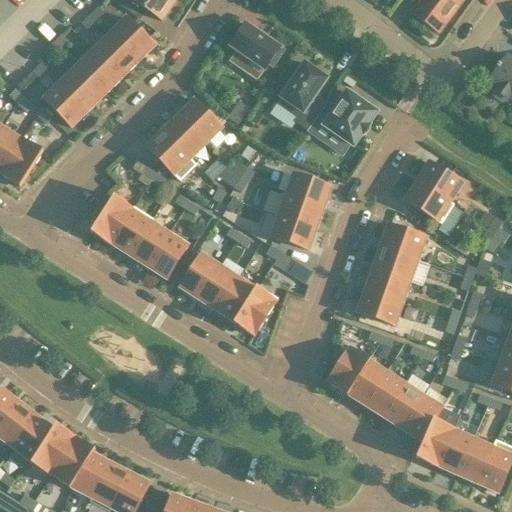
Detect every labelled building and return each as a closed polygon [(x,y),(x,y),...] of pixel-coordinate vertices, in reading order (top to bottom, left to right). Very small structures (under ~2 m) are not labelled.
[(176,2),(173,0),(111,0),(111,1),(136,18),(142,9),(162,22),(176,2)] [(462,0),(421,0),(411,15),(437,35),(462,0)] [(104,14),(98,9),(90,17),(95,23),(104,14)] [(95,23),(90,17),(81,26),(87,31),(95,23)] [(154,48),(125,20),(109,36),(137,65),(154,48)] [(276,46),(252,28),(228,62),(253,80),(276,46)] [(61,36),(53,45),(59,51),(67,42),(61,36)] [(137,65),(109,36),(92,52),(121,81),(137,65)] [(53,45),(44,53),(50,59),(59,51),(53,45)] [(121,81),(92,52),(76,68),(104,97),(121,81)] [(485,86),(494,92),(492,95),(493,100),(500,106),(506,105),(508,102),(511,105),(511,63),(505,58),(499,67),(497,66),(495,69),(497,70),(485,86)] [(41,65),(32,74),(38,79),(47,71),(41,65)] [(327,80),(304,65),(276,105),(298,120),(295,124),(305,131),(322,106),(313,100),(327,80)] [(76,68),(60,84),(88,113),(104,97),(76,68)] [(88,113),(60,84),(43,101),(71,129),(88,113)] [(21,98),(15,91),(9,97),(15,103),(21,98)] [(376,114),(346,94),(323,127),(353,148),(376,114)] [(27,104),(21,98),(15,103),(22,110),(27,104)] [(222,131),(193,102),(178,117),(206,146),(222,131)] [(227,118),(237,126),(248,110),(238,103),(227,118)] [(51,120),(42,111),(37,117),(45,126),(51,120)] [(206,146),(178,117),(162,132),(191,161),(206,146)] [(22,142),(2,130),(0,133),(0,175),(0,176),(22,142)] [(196,167),(191,161),(162,132),(146,149),(180,183),(196,167)] [(41,154),(22,142),(0,176),(20,188),(41,154)] [(138,180),(148,187),(152,182),(156,175),(137,163),(133,170),(141,175),(138,180)] [(462,186),(428,164),(416,183),(450,205),(462,186)] [(247,170),(240,166),(234,176),(241,180),(247,170)] [(254,174),(247,170),(241,180),(247,184),(254,174)] [(166,182),(156,175),(152,182),(162,188),(166,182)] [(234,176),(227,186),(234,190),(241,180),(234,176)] [(330,190),(292,176),(285,196),(323,210),(330,190)] [(247,184),(241,180),(234,190),(241,194),(247,184)] [(450,205),(416,183),(404,202),(441,226),(453,207),(450,205)] [(225,195),(219,190),(212,201),(219,205),(225,195)] [(323,210),(285,196),(282,195),(274,217),(278,218),(316,231),(323,210)] [(174,204),(185,210),(189,204),(179,197),(174,204)] [(131,212),(113,200),(91,234),(110,246),(131,212)] [(240,204),(233,200),(227,210),(234,215),(240,204)] [(199,210),(189,204),(185,210),(195,217),(199,210)] [(153,221),(134,208),(131,212),(110,246),(129,258),(151,224),(153,221)] [(316,231),(278,218),(270,239),(308,252),(316,231)] [(502,224),(495,219),(489,229),(495,234),(498,230),(502,224)] [(170,236),(151,224),(129,258),(148,270),(170,236)] [(403,232),(387,227),(379,249),(417,263),(425,240),(416,237),(403,232)] [(495,234),(489,229),(482,240),(489,244),(491,240),(495,234)] [(240,236),(230,230),(226,237),(236,243),(240,236)] [(495,234),(491,240),(498,244),(505,234),(498,230),(495,234)] [(188,248),(170,236),(148,270),(166,282),(188,248)] [(251,243),(240,236),(236,243),(246,250),(251,243)] [(498,244),(491,240),(489,244),(485,250),(492,255),(498,244)] [(270,248),(266,255),(276,261),(280,254),(270,248)] [(417,263),(379,249),(372,270),(410,284),(417,263)] [(290,261),(280,254),(276,261),(274,265),(284,271),(290,261)] [(220,268),(202,256),(180,290),(198,302),(220,268)] [(475,270),(468,267),(464,279),(471,281),(475,270)] [(238,280),(220,268),(198,302),(217,314),(238,280)] [(410,284),(372,270),(364,292),(402,306),(410,284)] [(471,281),(464,279),(460,290),(467,293),(471,281)] [(257,291),(238,280),(217,314),(235,325),(257,291)] [(278,300),(259,288),(257,291),(235,325),(254,337),(278,300)] [(402,306),(364,292),(356,314),(394,328),(402,306)] [(481,296),(473,294),(469,305),(477,308),(481,296)] [(477,308),(469,305),(465,316),(473,319),(477,308)] [(460,313),(453,310),(449,322),(456,324),(460,313)] [(456,324),(449,322),(444,333),(452,336),(456,324)] [(382,337),(370,333),(368,341),(379,345),(382,337)] [(393,341),(382,337),(379,345),(390,349),(393,341)] [(466,339),(458,337),(454,348),(462,351),(466,339)] [(511,344),(507,343),(499,365),(511,369),(511,344)] [(424,352),(412,348),(409,355),(421,359),(424,352)] [(462,351),(454,348),(450,359),(458,362),(462,351)] [(368,362),(349,350),(328,384),(346,396),(368,362)] [(435,356),(424,352),(421,359),(432,363),(435,356)] [(386,374),(368,362),(346,396),(365,408),(386,374)] [(511,369),(499,365),(492,386),(511,393),(511,369)] [(405,386),(386,374),(365,408),(383,420),(405,386)] [(456,381),(444,377),(442,385),(453,389),(456,381)] [(467,385),(456,381),(453,389),(464,393),(467,385)] [(423,397),(405,386),(383,420),(401,431),(423,397)] [(0,429),(19,405),(2,392),(0,393),(0,429)] [(491,400),(479,396),(476,404),(488,408),(491,400)] [(441,409),(423,397),(401,431),(420,443),(433,423),(441,409)] [(502,404),(491,400),(488,408),(499,412),(502,404)] [(36,418),(19,405),(0,429),(0,448),(4,443),(12,450),(36,418)] [(53,431),(36,418),(12,450),(31,464),(53,431)] [(453,431),(433,423),(417,459),(437,468),(453,431)] [(31,464),(51,477),(74,440),(55,428),(53,431),(31,464)] [(473,440),(453,431),(437,468),(456,477),(473,440)] [(51,477),(71,490),(92,455),(94,452),(74,440),(51,477)] [(492,449),(473,440),(456,477),(476,486),(492,449)] [(511,461),(511,448),(496,442),(492,449),(476,486),(497,495),(511,461)] [(109,464),(92,455),(71,490),(90,500),(109,464)] [(130,475),(109,464),(90,500),(89,503),(104,511),(109,511),(111,511),(130,475)] [(15,482),(5,474),(0,480),(0,481),(10,489),(15,482)] [(135,511),(149,485),(130,475),(111,511),(113,511),(135,511)] [(189,511),(192,504),(172,496),(166,511),(189,511)] [(24,497),(20,504),(30,510),(34,503),(24,497)] [(42,511),(44,510),(34,503),(30,510),(32,511),(42,511)]
